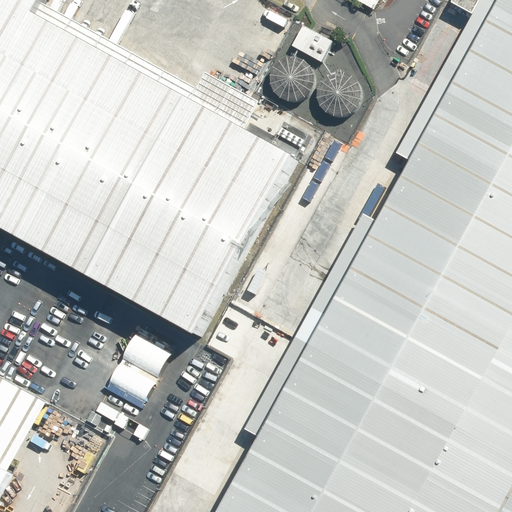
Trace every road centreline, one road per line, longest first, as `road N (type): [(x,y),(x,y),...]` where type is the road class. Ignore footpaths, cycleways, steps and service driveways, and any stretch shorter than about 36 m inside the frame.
road 1 (unknown): [(100,511),(191,344)]
road 2 (unknown): [(324,0),(390,43),(410,0)]
